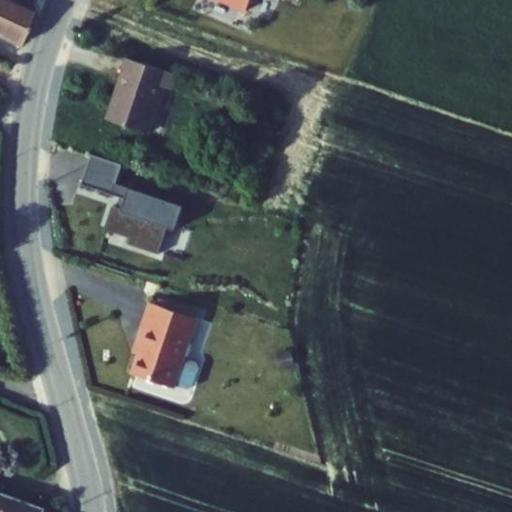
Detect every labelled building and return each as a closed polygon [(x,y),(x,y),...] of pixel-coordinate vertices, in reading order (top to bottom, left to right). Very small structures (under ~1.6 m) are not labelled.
[(194,0),(242,19),(249,0),(194,0)] [(0,56),(10,61),(23,20),(0,8),(0,56)] [(100,129),(143,142),(157,98),(164,100),(169,83),(120,68),(100,129)] [(179,217),(112,196),(110,203),(124,207),(120,220),(110,217),(103,241),(126,248),(123,256),(155,266),(164,237),(172,240),(179,217)] [(130,386),(172,399),(192,330),(145,315),(137,339),(144,341),(136,367),(130,386)] [(130,365),(136,367),(144,341),(137,339),(130,365)]
